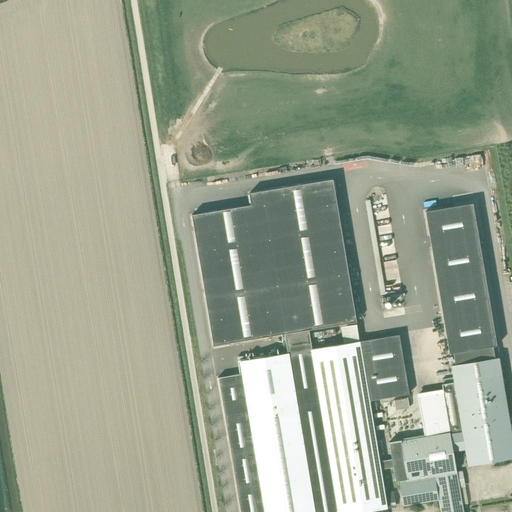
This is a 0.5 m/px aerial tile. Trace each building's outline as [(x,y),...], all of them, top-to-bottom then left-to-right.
[(251,205),(191,215),(213,346),(284,334),(285,344),(287,353),(239,361),(241,373),(216,377),(217,378),(218,378),(239,511),(364,511),(386,508),(380,469),(392,467),(391,459),(379,461),(369,405),(369,401),(408,394),(399,335),(359,341),(358,342),(342,344),(311,349),(310,340),(308,330),(356,322),(332,179),(249,193),(251,205)] [(400,441),(388,443),(391,459),(392,467),(395,482),(399,481),(403,506),(438,500),(440,511),(462,511),(458,488),(456,472),(452,451),(464,449),(467,466),(468,466),(494,462),(495,467),(506,465),(505,460),(511,458),(511,442),(511,437),(509,425),(498,358),(494,359),(492,347),(496,346),(472,204),(425,212),(449,354),(453,354),(455,365),(450,366),(453,383),(441,385),(442,392),(417,395),(424,435),(399,439),(400,441)] [(355,324),(339,327),(342,344),(358,342),(355,324)] [(462,471),(456,472),(458,488),(465,487),(462,471)] [(393,491),(385,492),(388,509),(396,507),(393,491)]
